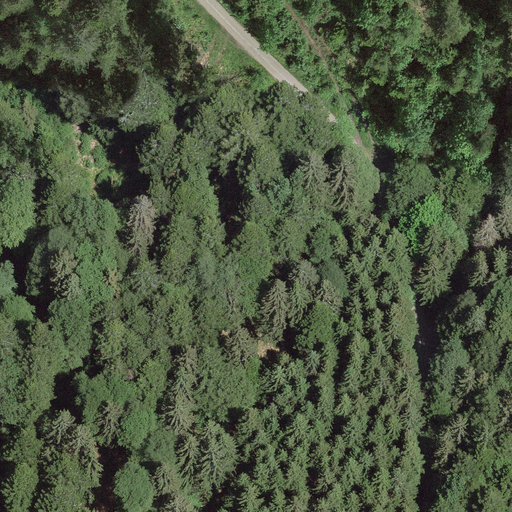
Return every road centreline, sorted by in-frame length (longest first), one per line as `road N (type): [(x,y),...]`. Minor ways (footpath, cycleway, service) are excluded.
road 1 (unclassified): [(206,0),(329,122),(378,183),(416,298),(420,358)]
road 2 (unclassified): [(420,358),(439,341),(491,230),(511,112)]
road 3 (track): [(284,0),(366,125),(378,183)]
road 4 (unclassified): [(420,358),(431,511)]
